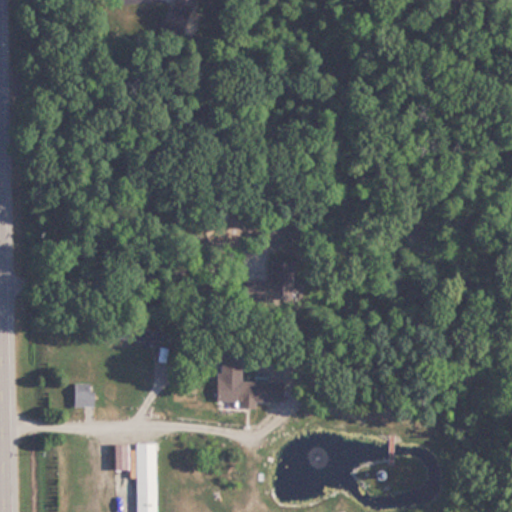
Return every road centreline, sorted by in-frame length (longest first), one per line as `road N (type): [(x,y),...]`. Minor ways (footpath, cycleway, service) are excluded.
road 1 (primary): [(9,511),(7,0)]
road 2 (residential): [(7,42),(270,53)]
